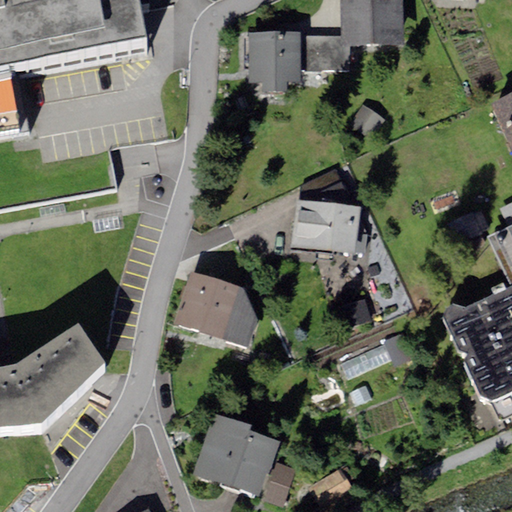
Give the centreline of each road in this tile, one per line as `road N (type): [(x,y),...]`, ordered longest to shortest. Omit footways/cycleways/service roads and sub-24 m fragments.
road 1 (residential): [(230,9),(208,38),(186,205),(157,296),(141,396)]
road 2 (unknown): [(66,105),(138,97),(158,81),(191,25),(230,9)]
road 3 (residential): [(141,396),(62,511)]
road 4 (residential): [(141,396),(191,511)]
